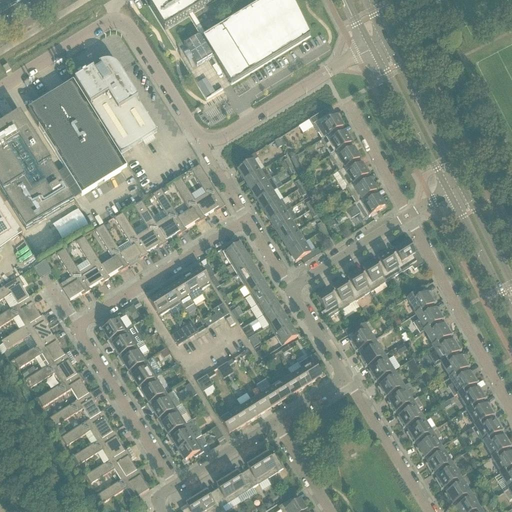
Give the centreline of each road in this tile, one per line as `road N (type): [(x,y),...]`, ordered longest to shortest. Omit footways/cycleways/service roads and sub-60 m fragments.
road 1 (residential): [(173,488),(73,327),(247,217)]
road 2 (residential): [(334,68),(209,142),(194,134),(125,24),(114,20)]
road 3 (residential): [(511,415),(407,216)]
road 4 (tertiary): [(461,187),(385,41)]
road 5 (tertiary): [(372,48),(448,194)]
road 6 (residential): [(428,511),(346,376)]
road 7 (residential): [(291,288),(407,216)]
road 8 (tertiary): [(448,194),(511,315)]
road 9 (unclassified): [(0,89),(114,20)]
road 10 (residential): [(407,216),(348,105)]
road 11 (residential): [(276,422),(173,488)]
